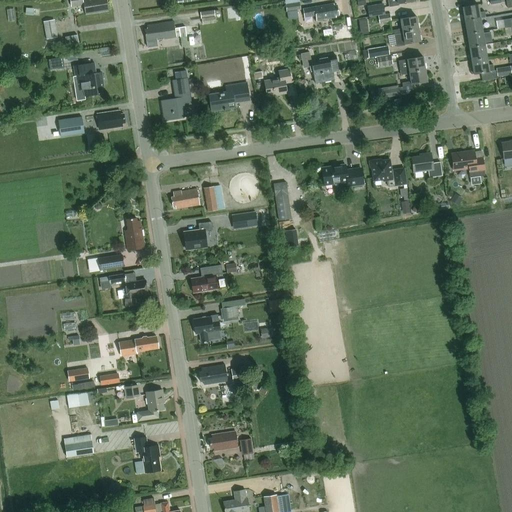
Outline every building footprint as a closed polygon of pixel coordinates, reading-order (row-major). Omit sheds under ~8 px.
[(70,0),(72,7),(84,5),(86,14),(108,10),(106,0),(70,0)] [(300,2),(286,4),(287,12),(288,20),(298,19),(297,10),(301,10),(300,5),(300,2)] [(369,17),(385,14),(383,3),(367,6),(369,17)] [(334,4),(303,9),(305,18),(315,16),(316,21),(323,20),(324,21),(327,21),(328,19),(337,18),(336,16),(339,15),(338,5),(334,5),(334,4)] [(465,14),(462,15),(463,21),(465,21),(465,20),(481,18),(486,17),(485,12),(480,12),(479,4),(463,7),(465,14)] [(214,10),(200,12),(201,19),(202,19),(203,24),(215,23),(214,10)] [(391,14),(379,15),(380,23),(392,21),(391,14)] [(403,31),(419,29),(417,16),(401,19),(403,28),(394,30),(394,35),(403,33),(403,31)] [(467,28),(464,29),(465,35),(468,34),(484,31),(481,18),(465,20),(465,21),(467,28)] [(54,19),(43,21),(46,39),(57,37),(54,19)] [(147,40),(148,47),(158,45),(157,39),(181,35),(183,47),(191,46),(190,41),(188,41),(186,27),(176,28),(174,21),(148,25),(148,28),(145,29),(147,40)] [(397,47),(406,46),(406,44),(421,42),(419,29),(403,31),(403,33),(394,35),(397,47)] [(469,41),(466,42),(467,48),(470,47),(486,45),(484,31),(468,34),(469,41)] [(265,35),(258,38),(261,44),(267,41),(265,35)] [(471,55),(469,55),(470,61),(472,60),(488,58),(486,45),(470,47),(471,55)] [(368,49),(368,50),(369,57),(370,57),(390,54),(388,46),(368,49)] [(301,54),(298,55),(299,60),(302,60),(304,68),(310,66),(312,66),(313,71),(316,83),(334,79),(332,68),(339,67),(336,55),(311,60),(310,52),(301,54)] [(378,58),(379,66),(393,64),(392,55),(378,58)] [(410,72),(426,69),(424,56),(408,59),(409,69),(401,71),(401,75),(410,73),(410,72)] [(47,59),(49,69),(64,67),(62,57),(47,59)] [(474,68),(471,68),(472,74),(490,71),(494,71),(493,65),(489,65),(488,58),(472,60),(474,68)] [(103,79),(102,71),(96,72),(94,62),(74,65),(76,76),(74,76),(76,90),(78,100),(86,98),(85,96),(103,93),(101,79),(103,79)] [(497,76),(511,74),(511,65),(496,68),(497,76)] [(286,82),(292,81),(290,69),(279,71),(280,77),(264,80),(267,96),(288,92),(286,82)] [(412,84),(428,81),(426,69),(410,72),(410,73),(411,81),(402,83),(403,87),(413,86),(412,84)] [(162,100),(163,104),(165,120),(183,118),(181,106),(192,104),(188,77),(188,78),(187,70),(175,72),(176,79),(174,80),(176,98),(162,100)] [(209,94),(211,104),(212,111),(236,107),(235,102),(250,100),(247,83),(225,86),(226,92),(209,94)] [(398,86),(377,89),(379,101),(386,99),(386,98),(388,98),(401,96),(400,95),(399,88),(399,87),(398,87),(398,86)] [(98,115),(99,123),(100,130),(122,126),(122,123),(126,123),(124,114),(120,114),(120,111),(98,114),(98,115)] [(82,117),(58,120),(61,137),(73,135),(84,133),(82,117)] [(196,120),(193,126),(200,130),(203,124),(196,120)] [(504,158),(511,156),(511,140),(502,142),(504,158)] [(470,176),(485,173),(483,157),(476,158),(474,149),(452,153),(454,169),(469,167),(470,176)] [(430,177),(443,175),(441,162),(433,163),(431,152),(424,153),(424,154),(412,156),(414,172),(428,170),(430,177)] [(389,186),(407,183),(404,168),(392,169),(390,159),(378,160),(377,159),(369,160),(370,167),(372,168),(374,181),(382,180),(384,181),(388,180),(389,186)] [(348,185),(364,183),(361,167),(346,170),(345,164),(322,167),(325,184),(348,181),(348,185)] [(286,182),(274,184),(280,220),(292,218),(286,182)] [(220,184),(205,187),(209,211),(224,208),(220,184)] [(176,208),(200,204),(198,188),(182,191),(182,190),(174,191),(174,196),(172,197),(173,206),(176,205),(176,208)] [(454,195),(450,201),(458,206),(462,200),(454,195)] [(416,204),(412,211),(418,214),(421,207),(416,204)] [(256,211),(232,215),(232,221),(241,220),(242,228),(246,227),(258,226),(256,211)] [(128,230),(125,230),(128,250),(145,247),(143,235),(142,227),(140,220),(138,220),(137,217),(127,218),(126,219),(128,230)] [(199,230),(184,232),(186,248),(206,245),(205,230),(212,229),(211,221),(198,222),(199,230)] [(121,254),(97,257),(99,268),(123,265),(121,254)] [(201,276),(189,278),(191,291),(216,288),(214,274),(220,273),(219,265),(205,267),(206,275),(203,276),(201,276)] [(110,287),(109,283),(124,281),(123,273),(102,276),(103,281),(100,282),(101,289),(110,287)] [(135,303),(133,294),(146,293),(144,279),(124,282),(125,288),(122,288),(124,304),(135,303)] [(283,299),(269,301),(270,311),(284,309),(283,299)] [(223,309),(221,309),(222,319),(223,319),(239,316),(238,306),(223,309)] [(191,318),(194,333),(198,332),(199,342),(202,341),(202,342),(204,341),(207,340),(205,331),(218,329),(216,320),(209,321),(208,315),(191,318)] [(261,329),(262,338),(274,336),(273,327),(272,327),(269,328),(261,329)] [(141,338),(118,342),(121,357),(138,355),(137,353),(159,349),(159,346),(160,345),(159,343),(158,342),(157,335),(148,337),(146,335),(143,336),(141,338)] [(201,371),(198,372),(199,381),(203,381),(204,385),(228,381),(225,364),(201,368),(201,371)] [(232,377),(233,381),(245,379),(244,376),(248,375),(247,369),(243,370),(243,366),(231,368),(231,369),(229,369),(230,377),(232,377)] [(88,368),(68,371),(69,381),(89,378),(88,368)] [(118,373),(100,376),(101,385),(120,382),(118,373)] [(137,383),(124,385),(126,397),(139,395),(137,383)] [(262,385),(259,391),(265,394),(268,388),(262,385)] [(161,395),(162,394),(161,388),(145,391),(148,410),(156,409),(163,408),(161,395)] [(98,391),(87,392),(89,403),(99,402),(98,394),(98,391)] [(52,400),(54,407),(62,406),(60,399),(52,400)] [(156,409),(148,410),(137,412),(138,420),(157,417),(156,409)] [(213,439),(209,439),(211,448),(214,448),(214,450),(238,447),(236,431),(212,435),(213,439)] [(75,437),(64,439),(67,456),(93,452),(91,440),(75,442),(75,437)] [(146,447),(145,437),(133,439),(135,453),(140,452),(144,473),(160,470),(157,457),(159,457),(157,445),(146,447)] [(251,438),(240,440),(242,454),(254,452),(251,438)] [(116,483),(111,484),(108,488),(109,492),(113,495),(118,494),(119,493),(121,490),(120,485),(116,483)] [(235,500),(224,502),(225,511),(244,511),(249,511),(247,500),(246,498),(245,490),(234,492),(235,500)] [(279,511),(277,495),(264,497),(266,511),(279,511)] [(168,502),(160,503),(161,511),(179,511),(179,510),(169,511),(168,502)]
